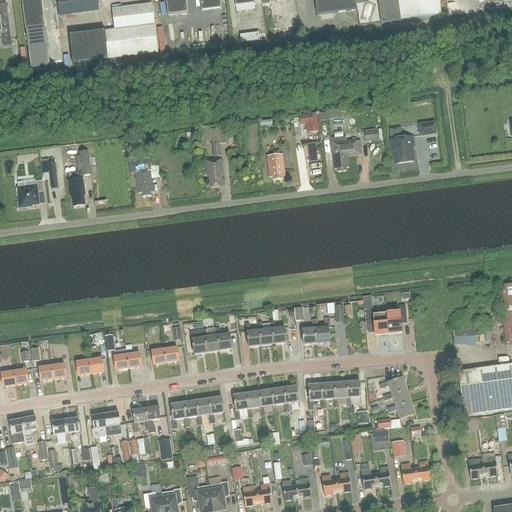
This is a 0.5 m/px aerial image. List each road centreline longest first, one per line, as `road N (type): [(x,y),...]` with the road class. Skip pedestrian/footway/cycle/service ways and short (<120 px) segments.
road 1 (unclassified): [(0,235),(511,166)]
road 2 (residential): [(0,412),(285,368),(414,359)]
road 3 (residential): [(452,500),(431,373),(414,359)]
